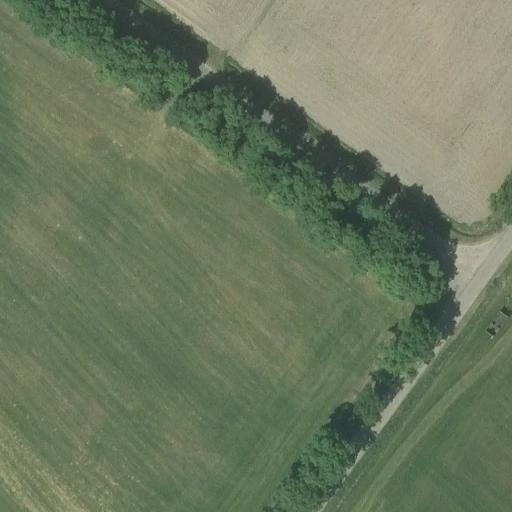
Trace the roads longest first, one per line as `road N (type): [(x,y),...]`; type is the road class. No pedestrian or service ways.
road 1 (unclassified): [(482,276),(104,0)]
road 2 (tertiary): [(311,511),(482,276)]
